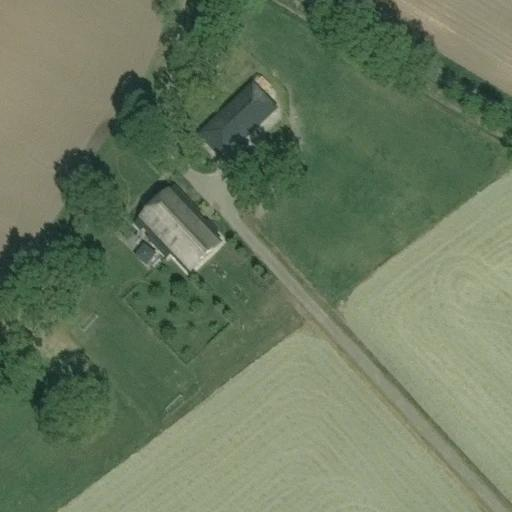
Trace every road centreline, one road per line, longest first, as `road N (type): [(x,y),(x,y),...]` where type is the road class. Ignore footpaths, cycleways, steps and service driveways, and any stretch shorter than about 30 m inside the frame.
road 1 (unclassified): [(500,511),(308,304)]
road 2 (unclassified): [(511,116),(316,0)]
